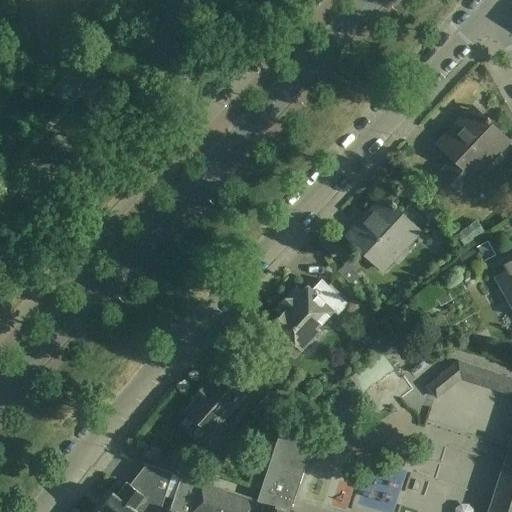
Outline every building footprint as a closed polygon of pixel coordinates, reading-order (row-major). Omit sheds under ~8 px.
[(438,144),(453,158),(454,160),(441,174),(460,192),(491,159),(485,154),(503,135),(489,122),(490,120),(487,118),(486,119),(478,112),(458,134),(453,129),(438,144)] [(346,236),(361,250),(382,270),(392,260),(386,254),(413,226),(394,208),(396,206),(392,202),(390,204),(383,197),(382,198),(385,200),(364,222),(362,220),(346,236)] [(511,260),(504,265),(507,270),(495,278),(508,301),(511,298),(511,260)] [(337,315),(348,304),(321,279),(312,289),(307,285),(296,297),(284,298),(275,308),(281,313),(267,328),(284,344),(288,339),(302,352),(321,331),(318,329),(334,312),(337,315)] [(382,353),(350,378),(363,395),(395,371),(382,353)] [(461,378),(511,394),(511,379),(457,362),(427,387),(436,398),(461,378)] [(195,399),(184,411),(210,434),(245,395),(219,372),(209,384),(206,382),(192,397),(195,399)] [(511,511),(511,436),(487,511),(295,511),(290,510),(315,434),(282,423),(257,500),(180,475),(168,511),(511,511)] [(98,511),(159,511),(172,473),(146,464),(130,484),(126,481),(116,494),(113,492),(98,511)]
